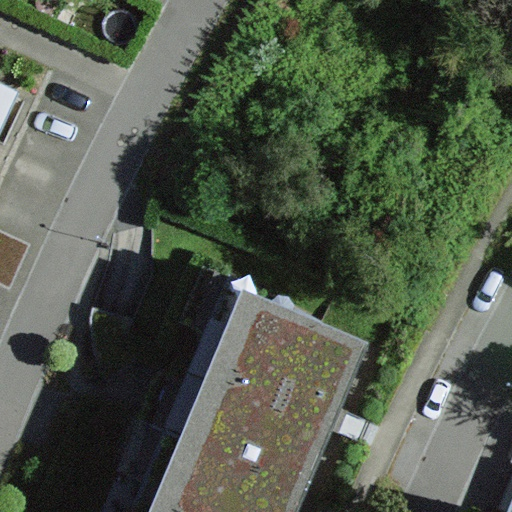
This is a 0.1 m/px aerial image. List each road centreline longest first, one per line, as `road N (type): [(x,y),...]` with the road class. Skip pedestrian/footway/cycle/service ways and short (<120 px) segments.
road 1 (residential): [(190,0),(85,194),(0,394)]
road 2 (residential): [(511,331),(424,511)]
